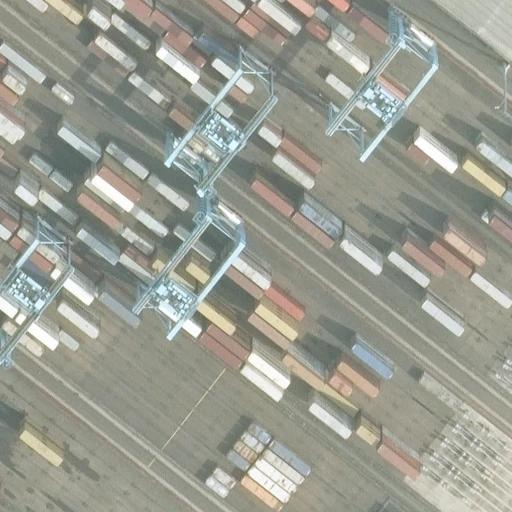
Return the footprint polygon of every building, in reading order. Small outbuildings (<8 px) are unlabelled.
[(335,145),(352,140),(250,62),(234,67),(216,90),(251,117),(258,115),(262,129),(253,132),(230,114),(223,123),(282,169),(287,163),(276,155),(270,138),(275,136),(283,142),(289,135),(308,129),(310,126),(317,124),(332,135),(323,148),(322,145),(309,161),(318,159),(321,171),(323,170),(337,152),(335,145)] [(288,380),(337,444),(387,438),(381,430),(392,428),(398,412),(413,418),(432,404),(438,406),(444,391),(427,368),(416,376),(410,369),(421,342),(371,323),(362,347),(348,342),(334,352),(306,341),(303,321),(250,300),(257,283),(271,289),(267,260),(184,227),(187,248),(254,335),(249,349),(261,365),(271,369),(278,377),(287,376),(288,380)] [(430,284),(457,300),(459,297),(473,305),(482,290),(467,280),(466,283),(440,267),(430,284)] [(200,322),(236,350),(248,334),(212,306),(200,322)] [(299,447),(312,468),(263,453),(259,455),(280,491),(239,478),(233,496),(277,510),(284,506),(304,511),(315,511),(317,511),(311,501),(344,511),(343,511),(362,511),(354,509),(356,503),(348,508),(349,502),(336,478),(340,463),(336,457),(301,445),(299,447)]
